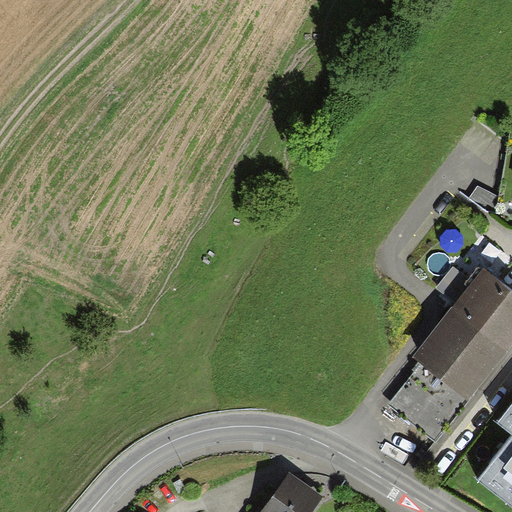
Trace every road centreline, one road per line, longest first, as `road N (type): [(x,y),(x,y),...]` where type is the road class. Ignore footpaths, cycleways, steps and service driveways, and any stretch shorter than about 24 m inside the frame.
road 1 (tertiary): [(88,511),(146,454),(233,426),(308,437),(438,511)]
road 2 (track): [(128,0),(0,135)]
